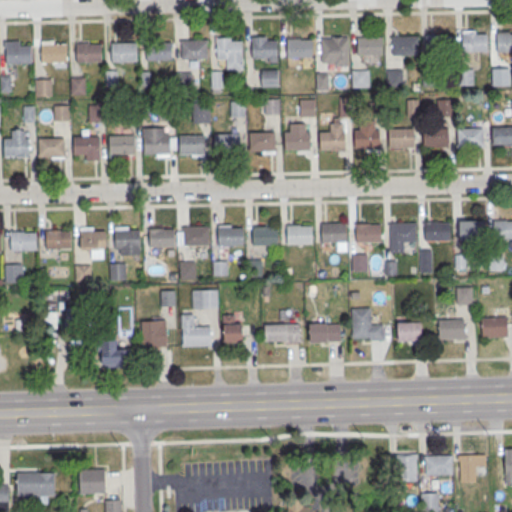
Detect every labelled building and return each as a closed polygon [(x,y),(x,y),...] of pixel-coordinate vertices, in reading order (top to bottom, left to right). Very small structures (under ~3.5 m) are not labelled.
[(462,33),(487,32),(487,51),(462,51),(462,33)] [(495,33),(511,33),(511,51),(496,52),(495,33)] [(357,36),(382,35),(382,54),(357,54),(357,36)] [(392,36),(417,35),(418,53),(393,54),(392,36)] [(426,35),(451,35),(452,53),(427,54),(426,35)] [(215,37),(230,36),(231,40),(240,40),(241,68),(226,68),(225,58),(216,59),(215,37)] [(323,37),(348,36),(348,55),(323,55),(323,37)] [(251,39),(276,38),(277,57),(252,57),(251,39)] [(287,39),(312,38),(312,57),(287,57),(287,39)] [(181,40),(206,39),(207,57),(182,58),(181,40)] [(111,42),(136,41),(136,59),(111,60),(111,42)] [(146,42),(171,41),(171,59),(147,60),(146,42)] [(40,43),(65,42),(65,61),(40,61),(40,43)] [(76,43),(101,42),(101,60),(77,61),(76,43)] [(5,44),(30,44),(30,62),(5,63),(5,44)] [(402,84),(402,68),(387,68),(387,84),(402,84)] [(261,69),(276,69),(276,85),(261,86),(261,69)] [(351,70),(367,69),(367,86),(352,86),(351,70)] [(222,70),(211,70),(211,87),(222,87),(222,70)] [(315,72),(328,72),(329,88),(316,89),(315,72)] [(0,75),(11,75),(11,91),(0,91),(0,75)] [(69,77),(84,76),(85,93),(70,93),(69,77)] [(35,79),(50,78),(50,94),(35,95),(35,79)] [(263,97),(279,97),(279,113),(264,114),(263,97)] [(299,99),(314,99),(315,115),(300,116),(299,99)] [(417,99),(406,99),(407,115),(417,115),(417,99)] [(451,115),(451,99),(438,99),(438,115),(451,115)] [(230,100),(245,100),(245,116),(230,116),(230,100)] [(192,102),(209,101),(209,122),(192,122),(192,102)] [(54,104),(69,103),(69,120),(54,120),(54,104)] [(157,103),(173,103),(173,119),(158,119),(157,103)] [(23,105),(33,104),(33,121),(23,121),(23,105)] [(88,104),(104,104),(104,120),(89,121),(88,104)] [(491,144),(511,144),(511,125),(491,125),(491,144)] [(388,128),(413,127),(414,146),(389,146),(388,128)] [(483,145),(483,127),(457,127),(457,145),(483,145)] [(354,129),(378,128),(379,147),(354,147),(354,129)] [(448,146),(448,128),(423,128),(423,146),(448,146)] [(284,131),(309,130),(310,148),(285,149),(284,131)] [(318,131),(343,130),(344,148),(319,149),(318,131)] [(249,131),(274,131),(274,149),(249,150),(249,131)] [(214,132),(214,151),(242,151),(242,132),(214,132)] [(108,135),(133,134),(134,152),(109,153),(108,135)] [(144,135),(169,134),(169,152),(144,153),(144,135)] [(178,134),(203,134),(204,152),(179,153),(178,134)] [(73,136),(98,135),(99,154),(74,154),(73,136)] [(3,137),(28,136),(28,155),(3,156),(3,137)] [(38,137),(63,137),(63,155),(38,156),(38,137)] [(484,220),(485,239),(460,240),(459,221),(484,220)] [(511,220),(511,239),(494,239),(493,220),(511,220)] [(450,221),(450,240),(425,240),(425,222),(450,221)] [(415,222),(416,241),(403,242),(403,251),(390,252),(390,223),(415,222)] [(346,223),(347,242),(321,242),(321,223),(346,223)] [(381,223),(381,241),(356,242),(356,223),(381,223)] [(312,225),(312,244),(287,244),(287,225),(312,225)] [(208,226),(209,245),(184,245),(183,226),(208,226)] [(242,226),(243,245),(218,245),(217,226),(242,226)] [(277,226),(278,245),(252,245),(252,226),(277,226)] [(174,227),(175,246),(150,247),(149,228),(174,227)] [(140,229),(140,248),(115,248),(115,229),(140,229)] [(70,230),(71,249),(46,250),(45,231),(70,230)] [(105,230),(106,249),(81,250),(80,231),(105,230)] [(36,231),(36,250),(11,251),(10,232),(36,231)] [(431,249),(431,271),(420,271),(419,250),(431,249)] [(367,253),(368,271),(351,272),(350,253),(367,253)] [(465,253),(466,268),(454,268),(454,253),(465,253)] [(500,254),(500,269),(489,269),(488,255),(500,254)] [(261,258),(262,275),(247,276),(247,258),(261,258)] [(195,259),(196,278),(179,278),(178,260),(195,259)] [(396,259),(396,274),(385,274),(384,259),(396,259)] [(227,260),(227,274),(213,275),(212,260),(227,260)] [(124,261),(125,279),(110,279),(110,262),(124,261)] [(20,263),(20,281),(6,281),(5,264),(20,263)] [(89,263),(89,281),(75,281),(74,263),(89,263)] [(472,285),(473,303),(456,304),(455,286),(472,285)] [(217,288),(217,306),(192,307),(192,289),(217,288)] [(175,290),(175,304),(161,305),(160,290),(175,290)] [(131,330),(131,306),(118,306),(118,330),(131,330)] [(75,324),(75,307),(63,307),(63,324),(75,324)] [(383,323),(383,339),(369,339),(368,336),(352,337),(351,308),(370,307),(370,323),(383,323)] [(49,310),(49,327),(61,327),(61,310),(49,310)] [(209,325),(210,345),(182,346),(181,314),(193,313),(193,325),(209,325)] [(232,323),(232,314),(222,314),(222,342),(242,342),(242,323),(232,323)] [(507,317),(507,336),(482,336),(482,317),(507,317)] [(464,319),(464,338),(439,339),(439,320),(464,319)] [(421,320),(421,339),(397,340),(397,321),(421,320)] [(167,321),(167,346),(142,346),(141,321),(167,321)] [(340,324),(340,341),(309,341),(309,323),(326,322),(326,324),(340,324)] [(299,323),(300,342),(284,342),(284,340),(265,340),(264,324),(299,323)] [(116,336),(99,336),(99,366),(130,366),(130,347),(116,347),(116,336)] [(415,480),(415,453),(398,453),(398,480),(415,480)] [(485,454),(485,465),(476,466),(476,482),(460,482),(460,454),(485,454)] [(451,455),(451,474),(426,475),(425,456),(451,455)] [(342,486),(359,486),(359,462),(342,462),(342,486)] [(106,468),(106,492),(79,493),(78,469),(106,468)] [(17,472),(55,472),(55,495),(17,495),(17,472)] [(0,485),(9,485),(10,502),(0,502),(0,485)] [(437,511),(437,492),(420,492),(420,511),(437,511)] [(105,511),(105,499),(120,499),(120,511),(105,511)]
